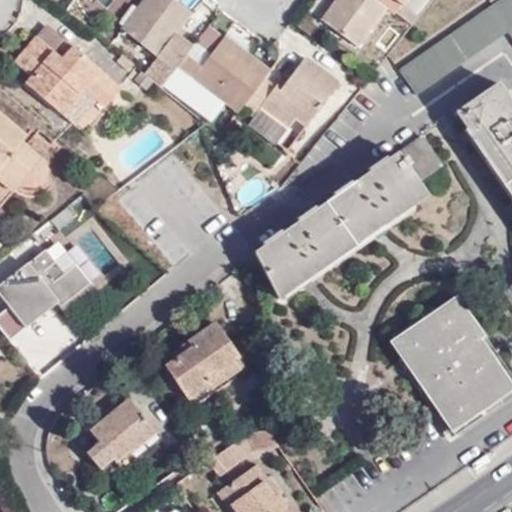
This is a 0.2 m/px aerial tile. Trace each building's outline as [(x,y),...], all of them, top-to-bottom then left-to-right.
[(142,0),(121,28),(175,71),(180,64),(192,47),(176,33),(193,11),(177,0),(142,0)] [(395,13),(402,4),(396,0),(339,0),(324,21),(359,47),(389,8),(395,13)] [(511,0),(499,0),(401,69),(408,80),(376,102),(386,115),(509,30),(511,34),(511,0)] [(419,17),(406,5),(402,4),(395,13),(411,27),(419,17)] [(74,46),(48,24),(37,36),(64,58),(74,46)] [(32,77),(26,84),(62,113),(82,89),(103,105),(121,85),(74,46),(64,58),(37,36),(15,62),(32,77)] [(218,91),(241,109),(246,103),(265,79),(270,71),(227,37),(204,67),(196,77),(192,82),(211,98),(218,91)] [(188,54),(180,64),(196,77),(204,67),(188,54)] [(280,90),(277,87),(265,79),(246,103),(258,112),(262,107),(288,127),(296,118),(304,125),(337,81),(305,58),(285,83),(280,90)] [(285,83),(282,80),(277,87),(280,90),(285,83)] [(457,113),(511,192),(511,103),(499,84),(457,113)] [(288,127),(262,107),(258,112),(252,120),(288,147),(304,125),(296,118),(288,127)] [(0,163),(22,181),(30,185),(38,184),(44,181),(47,175),(48,168),(44,160),(23,142),(27,136),(0,113),(0,163)] [(339,195),(256,253),(278,297),(426,195),(417,181),(441,164),(422,137),(339,195)] [(0,180),(12,192),(22,181),(0,163),(0,180)] [(66,208),(52,219),(60,229),(73,217),(66,208)] [(54,280),(45,269),(55,260),(46,248),(0,284),(0,296),(25,328),(41,316),(29,301),(46,288),(58,303),(61,307),(92,283),(75,263),(54,280)] [(75,263),(67,251),(55,260),(45,269),(54,280),(75,263)] [(68,315),(99,291),(92,283),(61,307),(68,315)] [(41,316),(58,303),(46,288),(29,301),(41,316)] [(484,337),(457,298),(393,342),(453,428),(511,387),(511,386),(481,339),(484,337)] [(195,346),(168,367),(196,405),(231,381),(238,374),(240,367),(240,358),(216,324),(191,341),(195,346)] [(114,459),(117,462),(150,438),(157,432),(129,398),(119,406),(121,410),(106,422),(104,419),(92,429),(101,441),(89,452),(103,469),(114,459)] [(250,432),(253,449),(278,445),(274,438),(271,429),(250,432)] [(123,470),(154,444),(150,438),(117,462),(123,470)] [(235,511),(291,511),(278,493),(273,496),(263,480),(266,477),(257,464),(220,491),(235,511)] [(280,491),(270,476),(266,477),(263,480),(273,496),(278,493),(280,491)]
